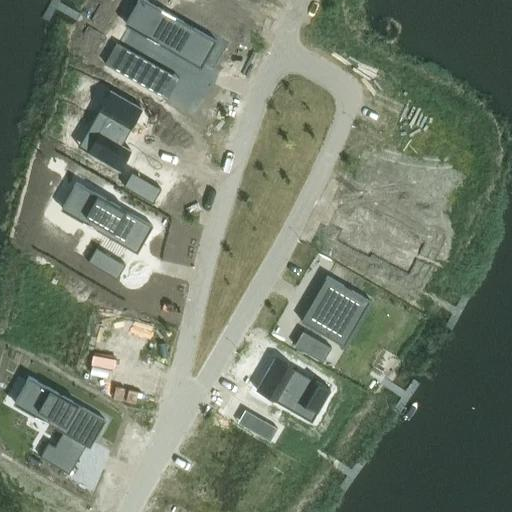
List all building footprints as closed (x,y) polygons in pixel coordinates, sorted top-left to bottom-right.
[(148,0),(137,0),(125,22),(172,49),(175,44),(203,60),(216,39),(148,0)] [(152,61),(144,75),(174,92),(182,78),(152,61)] [(123,172),(134,153),(125,148),(147,112),(124,99),(115,93),(103,113),(112,118),(91,153),(114,167),(123,172)] [(134,175),(126,188),(155,205),(163,191),(134,175)] [(77,189),(64,211),(111,238),(114,232),(140,247),(153,226),(77,182),(74,187),(77,189)] [(408,265),(421,242),(361,207),(345,234),(370,248),(372,244),(408,265)] [(96,248),(88,262),(117,279),(125,265),(96,248)] [(310,305),(301,322),(329,338),(341,316),(357,325),(370,302),(327,276),(313,300),(323,306),(320,311),(310,305)] [(303,330),(294,345),(323,361),(332,347),(303,330)] [(279,394),(313,414),(327,391),(273,359),(254,390),(274,402),(279,394)] [(66,426),(92,441),(104,420),(29,376),(25,381),(28,383),(16,405),(63,432),(66,426)] [(265,422),(257,434),(269,441),(276,429),(265,422)] [(50,442),(42,456),(71,473),(79,459),(50,442)]
